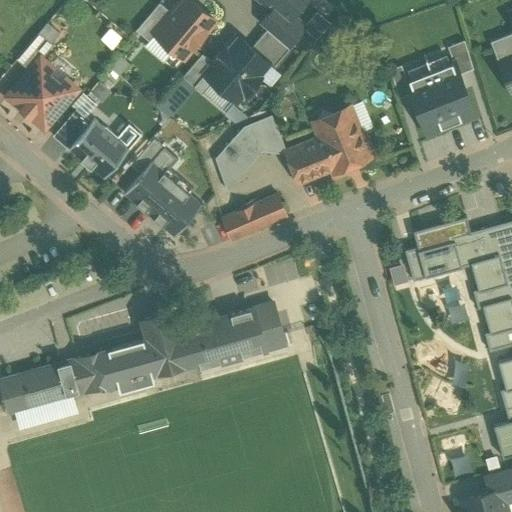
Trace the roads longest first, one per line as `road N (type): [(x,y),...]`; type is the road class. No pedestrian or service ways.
road 1 (residential): [(0,138),(125,242),(175,267),(348,209)]
road 2 (residential): [(348,209),(428,511)]
road 3 (residential): [(348,209),(511,146)]
